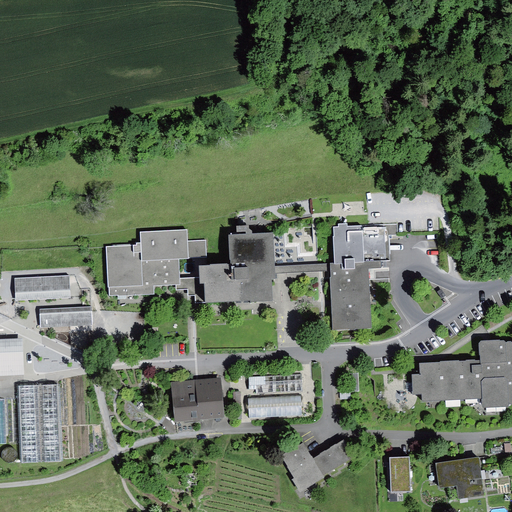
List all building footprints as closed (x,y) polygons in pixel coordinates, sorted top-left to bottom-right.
[(441,222),(398,223),(398,234),(442,233),(441,222)] [(339,226),(334,226),(335,235),(333,235),(335,261),(331,261),(331,262),(331,269),(334,327),(371,325),(369,267),(382,266),(382,259),(391,259),(390,235),(398,234),(398,223),(347,225),(347,223),(339,223),(339,226)] [(132,244),(106,246),(109,296),(154,294),(153,285),(176,284),(180,283),(180,276),(179,258),(207,257),(206,239),(188,240),(187,228),(139,231),(140,241),(136,241),(136,243),(132,243),(132,244)] [(230,262),(200,263),(200,275),(201,279),(204,278),(205,299),(250,297),(250,299),(273,297),(272,276),(276,276),(276,273),(275,265),(273,230),(229,232),(230,262)] [(331,262),(275,265),(276,273),(331,269),(331,262)] [(200,275),(180,276),(180,283),(176,284),(176,289),(187,289),(188,295),(190,295),(194,294),(195,303),(206,302),(205,299),(204,278),(201,279),(200,275)] [(70,277),(15,279),(16,302),(71,299),(70,277)] [(83,307),(40,309),(41,327),(93,324),(92,309),(91,289),(82,289),(82,299),(83,307)] [(22,338),(0,338),(0,374),(23,374),(22,338)] [(481,359),(421,362),(422,373),(413,374),(414,392),(423,391),(424,400),(483,397),(483,403),(485,406),(508,405),(511,402),(511,401),(511,339),(508,340),(508,341),(507,341),(505,338),(501,339),(501,338),(482,339),(480,342),(481,359)] [(358,373),(349,373),(349,391),(359,391),(358,373)] [(256,389),(256,394),(302,392),(301,375),(249,377),(250,389),(256,389)] [(219,378),(172,383),(175,419),(223,415),(219,378)] [(58,384),(16,386),(20,463),(62,461),(58,384)] [(241,391),(233,392),(235,419),(243,418),(241,391)] [(300,396),(249,398),(250,417),(301,415),(300,396)] [(303,441),(280,454),(294,477),(292,478),(300,491),(325,476),(324,474),(355,455),(345,438),(313,457),(303,441)] [(410,455),(390,455),(392,491),(411,491),(410,455)] [(483,457),(440,463),(443,488),(462,485),(464,499),(488,496),(483,457)]
